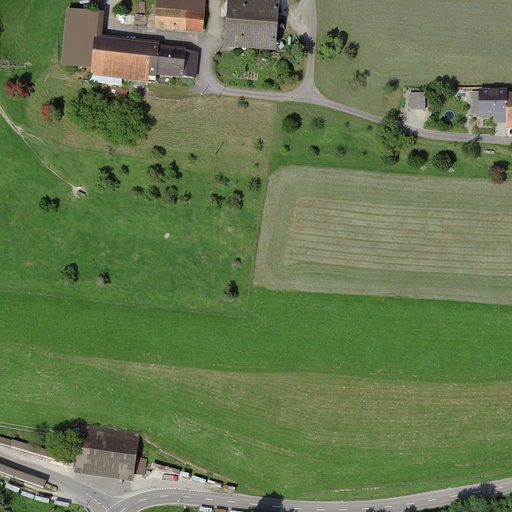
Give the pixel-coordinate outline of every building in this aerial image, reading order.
[(195,0),(157,0),(154,26),(201,31),(204,1),(195,0)] [(224,48),(272,49),(273,6),(226,5),(224,48)] [(58,65),(89,68),(91,42),(94,15),(64,12),(58,65)] [(151,74),(193,79),(196,53),(91,42),(89,68),(88,73),(151,80),(151,74)] [(410,93),(410,110),(428,110),(428,93),(410,93)] [(476,108),(476,126),(511,125),(511,98),(507,98),(507,104),(482,104),(482,108),(476,108)] [(74,473),(130,482),(138,437),(81,428),(74,473)] [(5,467),(2,475),(45,491),(48,483),(5,467)]
